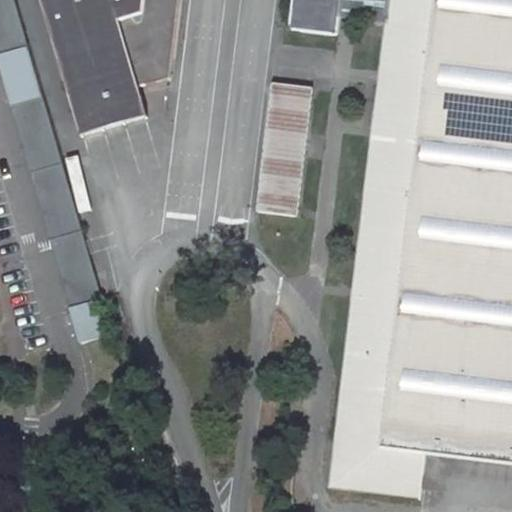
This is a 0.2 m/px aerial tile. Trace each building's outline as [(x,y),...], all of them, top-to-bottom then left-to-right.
[(0,0),(0,55),(29,48),(15,0),(0,0)] [(172,54),(176,0),(41,0),(81,138),(148,119),(139,88),(156,83),(149,57),(157,55),(158,58),(172,54)] [(294,0),(293,13),(292,23),(343,28),(345,10),(346,0),(294,0)] [(511,0),(387,0),(386,16),(330,473),(415,485),(421,442),(511,452),(511,0)] [(387,0),(346,0),(345,10),(386,16),(387,0)] [(149,57),(156,83),(170,80),(172,54),(158,58),(157,55),(149,57)] [(301,83),(262,79),(246,204),(285,209),(301,83)] [(12,105),(71,308),(101,300),(43,96),(12,105)]
